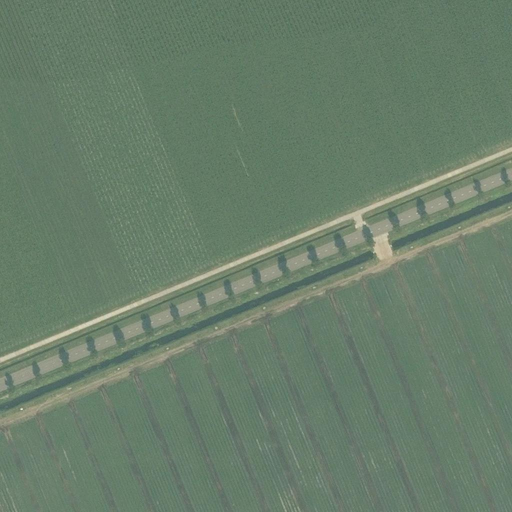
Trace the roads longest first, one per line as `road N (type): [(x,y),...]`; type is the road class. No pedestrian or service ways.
road 1 (unclassified): [(511,172),(0,388)]
road 2 (track): [(511,150),(0,361)]
